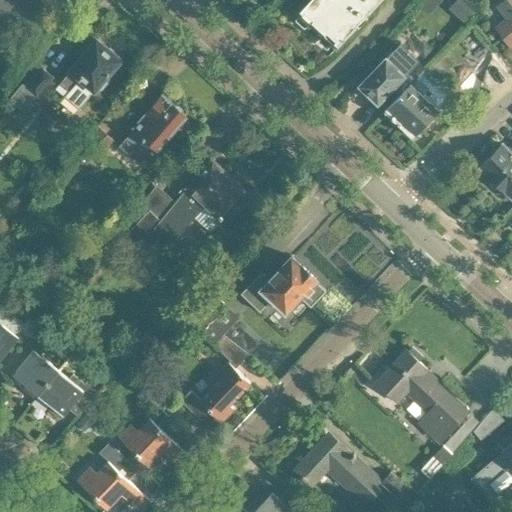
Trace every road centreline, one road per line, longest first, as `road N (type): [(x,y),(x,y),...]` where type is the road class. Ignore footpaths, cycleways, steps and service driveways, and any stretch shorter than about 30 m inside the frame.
road 1 (residential): [(177,511),(431,245)]
road 2 (tertiary): [(390,202),(173,0)]
road 3 (residential): [(390,202),(511,100)]
